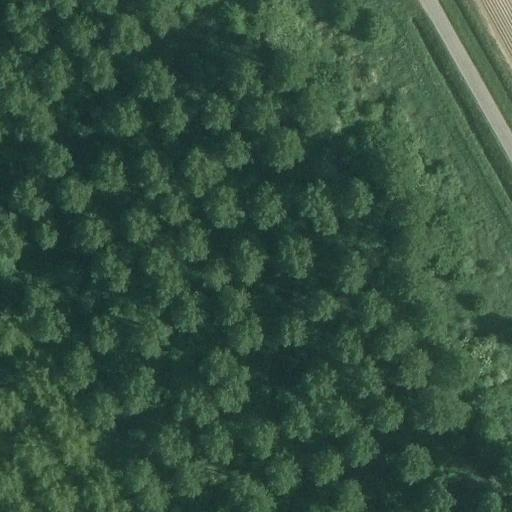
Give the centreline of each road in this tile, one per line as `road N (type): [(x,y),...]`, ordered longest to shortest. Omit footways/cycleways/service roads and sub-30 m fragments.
road 1 (track): [(366,0),(511,254)]
road 2 (unclassified): [(511,154),(424,0)]
